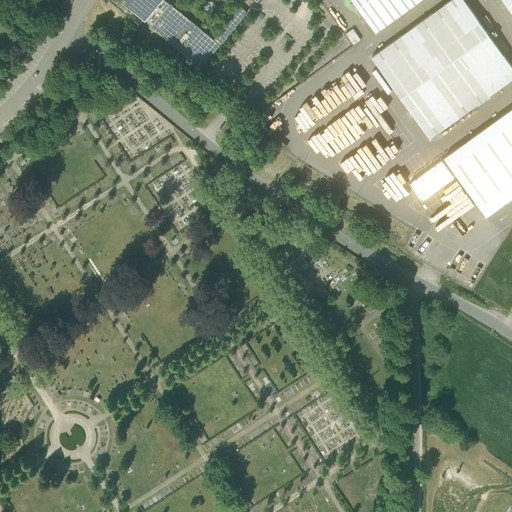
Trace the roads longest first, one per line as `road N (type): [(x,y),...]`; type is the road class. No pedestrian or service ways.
road 1 (unclassified): [(421,285),(262,187),(66,34)]
road 2 (unclassified): [(416,511),(413,298),(421,285)]
